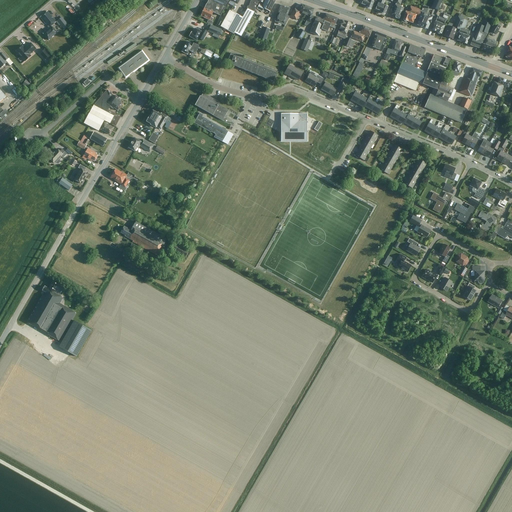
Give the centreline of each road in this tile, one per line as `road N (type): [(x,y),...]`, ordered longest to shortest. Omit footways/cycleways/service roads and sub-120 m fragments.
road 1 (tertiary): [(0,342),(141,97)]
road 2 (residential): [(365,119),(294,89),(255,98),(163,58)]
road 3 (residential): [(490,263),(440,235),(415,274),(465,309),(488,282)]
road 4 (primary): [(493,68),(310,0)]
road 5 (residential): [(511,184),(365,119)]
road 6 (residential): [(27,133),(43,132),(106,78),(141,97)]
